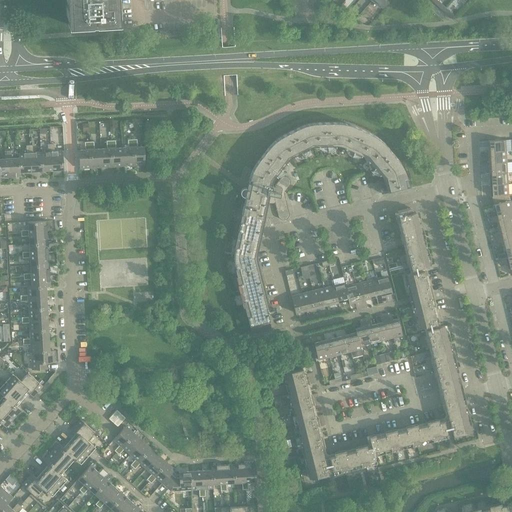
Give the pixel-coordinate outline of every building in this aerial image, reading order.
[(67,0),(69,24),(68,24),(68,25),(91,23),(95,23),(96,23),(119,22),(119,21),(118,21),(116,0),(67,0)] [(438,1),(436,4),(443,11),(446,8),(438,1)] [(446,8),(443,11),(451,18),(453,15),(446,8)] [(285,191),(286,191),(290,185),(290,184),(291,183),(291,182),(291,181),(290,180),(290,179),(289,178),(289,177),(288,177),(287,177),(286,176),(285,176),(284,176),(282,177),(281,178),(275,186),(269,184),(270,179),(288,156),(313,143),(342,143),(368,155),(386,177),(390,191),(410,186),(407,176),(406,174),(406,172),(405,171),(403,167),(403,166),(401,163),(400,161),(398,159),(389,148),(387,146),(386,145),(385,144),(383,141),(380,139),(378,138),(376,137),(374,135),(371,134),(355,127),(354,126),(351,125),(348,124),(345,123),(341,123),(338,123),(318,123),(315,123),(313,123),(311,124),(309,124),(306,125),(303,126),(301,127),(299,128),(284,135),(281,137),(278,139),(276,141),(274,143),(271,145),(268,148),(257,163),(255,165),(254,167),(253,170),(252,172),(251,175),(250,177),(249,180),(248,189),(247,188),(245,188),(244,188),(243,189),(242,190),(241,191),(241,192),(241,193),(241,194),(241,195),(242,196),(243,197),(244,197),(245,198),(235,248),(235,249),(235,251),(234,253),(234,256),(234,259),(234,261),(235,263),(235,266),(236,267),(252,333),(272,328),(254,257),(267,194),(273,195),(278,216),(279,217),(279,218),(280,219),(281,219),(282,220),(283,220),(284,220),(285,220),(286,219),(287,219),(288,218),(289,217),(289,216),(289,215),(289,214),(289,213),(285,195),(285,194),(285,193),(285,192),(285,191)] [(489,141),(489,152),(507,151),(506,140),(489,141)] [(144,146),(133,147),(134,166),(145,165),(144,146)] [(133,147),(122,148),(123,166),(134,166),(133,147)] [(48,152),(52,152),(53,170),(64,170),(63,151),(55,152),(55,148),(48,148),(48,152)] [(112,148),(101,149),(102,167),(113,167),(112,148)] [(122,148),(112,148),(113,167),(123,166),(122,148)] [(27,153),(30,153),(31,171),(42,171),(41,152),(33,153),(33,149),(27,149),(27,153)] [(101,149),(90,150),(91,168),(102,167),(101,149)] [(91,168),(90,150),(79,150),(80,169),(91,168)] [(507,151),(489,152),(490,163),(508,162),(507,151)] [(48,152),(41,152),(42,171),(53,170),(52,152),(48,152)] [(19,154),(19,158),(20,172),(21,172),(31,171),(30,153),(27,153),(19,154)] [(5,159),(9,159),(10,177),(21,176),(21,172),(20,172),(19,158),(12,158),(12,155),(5,155),(5,159)] [(5,159),(0,159),(0,177),(10,177),(9,159),(5,159)] [(508,162),(490,163),(491,174),(508,173),(508,162)] [(508,173),(491,174),(491,185),(509,184),(508,173)] [(509,184),(491,185),(492,196),(493,196),(509,195),(509,184)] [(509,195),(493,196),(495,205),(511,201),(509,195)] [(488,212),(489,218),(511,212),(511,204),(511,201),(495,205),(494,205),(496,211),(488,212)] [(325,459),(303,368),(286,373),(312,479),(329,475),(328,473),(333,472),(334,473),(377,463),(375,455),(448,437),(448,435),(453,434),(453,436),(470,432),(462,399),(461,393),(453,361),(455,360),(453,353),(451,354),(447,340),(450,339),(448,332),(446,333),(444,325),(438,327),(428,285),(423,267),(429,266),(427,258),(430,258),(428,251),(426,251),(422,237),(424,237),(423,230),(420,230),(416,212),(412,213),(411,208),(398,211),(413,273),(407,274),(420,328),(426,327),(444,398),(449,420),(445,421),(444,420),(370,438),(371,446),(367,447),(366,448),(330,457),(330,458),(325,459)] [(511,212),(489,218),(490,223),(498,221),(499,226),(511,223),(511,212)] [(25,237),(29,236),(29,233),(47,232),(47,221),(28,222),(29,230),(25,230),(25,237)] [(493,233),(494,239),(511,234),(511,223),(499,226),(501,232),(493,233)] [(29,233),(29,236),(30,244),(48,243),(47,232),(29,233)] [(511,234),(494,239),(496,244),(503,242),(505,247),(511,245),(511,234)] [(48,243),(30,244),(30,252),(26,252),(27,258),(30,258),(30,255),(49,254),(48,243)] [(498,254),(499,260),(511,256),(511,245),(505,247),(506,253),(498,254)] [(30,255),(30,258),(31,266),(49,264),(49,254),(30,255)] [(511,256),(499,260),(501,265),(508,263),(510,269),(511,275),(511,274),(511,256)] [(49,264),(31,266),(31,273),(27,273),(28,280),(32,280),(31,276),(50,275),(49,264)] [(50,275),(31,276),(32,280),(32,287),(46,286),(46,287),(50,286),(50,275)] [(388,276),(377,279),(383,303),(388,302),(386,294),(392,293),(388,276)] [(377,279),(366,281),(371,298),(376,297),(378,305),(383,303),(377,279)] [(366,281),(356,284),(362,308),(367,307),(365,299),(371,298),(366,281)] [(345,283),(334,285),(338,303),(348,300),(349,300),(345,286),(346,286),(345,283)] [(356,284),(346,286),(345,286),(349,300),(348,300),(349,304),(355,302),(357,310),(362,308),(356,284)] [(334,285),(324,288),(328,305),(338,303),(334,285)] [(25,302),(29,301),(28,298),(47,297),(46,287),(46,286),(32,287),(28,287),(28,295),(24,295),(25,302)] [(324,288),(313,291),(317,308),(328,305),(324,288)] [(313,291),(302,293),(307,310),(317,308),(313,291)] [(307,310),(302,293),(291,296),(296,313),(307,310)] [(28,298),(29,301),(29,309),(47,308),(47,297),(28,298)] [(47,308),(29,309),(29,317),(26,317),(26,323),(30,323),(30,320),(48,319),(47,308)] [(391,312),(386,313),(392,338),(403,335),(399,318),(393,320),(391,312)] [(382,322),(377,324),(381,341),(392,338),(386,313),(380,315),(382,322)] [(370,317),(365,319),(371,343),(381,341),(377,324),(372,325),(370,317)] [(30,320),(30,323),(30,331),(49,330),(48,319),(30,320)] [(355,329),(356,333),(357,332),(360,346),(361,346),(371,343),(365,319),(359,320),(361,328),(355,329)] [(49,330),(30,331),(31,338),(27,339),(27,345),(31,345),(31,342),(49,341),(49,330)] [(357,332),(356,333),(346,335),(351,352),(352,358),(363,355),(361,346),(360,346),(357,332)] [(346,335),(336,338),(340,355),(351,352),(346,335)] [(291,337),(285,338),(286,345),(293,344),(291,337)] [(336,338),(325,340),(329,357),(340,355),(336,338)] [(329,357),(325,340),(314,343),(318,360),(329,357)] [(49,341),(31,342),(31,345),(31,352),(50,351),(49,341)] [(50,351),(31,352),(32,370),(47,369),(47,363),(55,362),(54,350),(50,351)] [(384,354),(374,356),(376,365),(386,362),(384,354)] [(377,367),(367,369),(369,375),(369,376),(370,375),(378,373),(377,367)] [(28,389),(30,390),(28,392),(33,397),(43,386),(42,385),(38,382),(28,373),(21,381),(15,376),(14,376),(28,389)] [(28,389),(14,376),(0,392),(6,398),(0,404),(0,406),(14,419),(21,410),(15,404),(28,389)] [(0,421),(6,427),(14,419),(0,406),(0,421)] [(80,419),(71,430),(76,435),(77,433),(79,434),(93,447),(94,446),(88,440),(95,432),(80,419)] [(122,452),(124,449),(122,447),(134,433),(126,426),(114,440),(120,445),(117,448),(122,452)] [(134,433),(122,447),(124,449),(130,454),(142,440),(134,433)] [(59,443),(51,452),(66,465),(73,457),(79,463),(90,450),(93,447),(79,434),(76,438),(66,449),(59,443)] [(142,440),(130,454),(136,459),(133,462),(138,466),(140,464),(138,461),(150,448),(142,440)] [(138,461),(140,464),(146,469),(158,455),(150,448),(138,461)] [(44,460),(51,467),(44,474),(57,486),(65,478),(59,473),(66,465),(51,452),(44,460)] [(158,455),(146,469),(152,474),(149,477),(154,481),(157,478),(154,476),(166,462),(158,455)] [(154,476),(157,478),(162,483),(171,473),(171,474),(173,471),(175,470),(166,462),(154,476)] [(255,463),(244,464),(245,482),(248,482),(256,482),(255,463)] [(233,464),(223,465),(224,484),(227,483),(234,483),(233,464)] [(244,464),(233,464),(234,483),(242,482),(242,486),(249,486),(248,482),(245,482),(244,464)] [(87,491),(89,488),(87,486),(99,473),(91,465),(78,479),(84,484),(82,487),(87,491)] [(211,466),(211,470),(212,470),(213,484),(220,484),(220,488),(227,487),(227,483),(224,484),(223,465),(211,466)] [(212,470),(211,470),(201,471),(202,489),(205,489),(213,489),(213,484),(212,470)] [(171,473),(162,483),(171,491),(191,490),(190,471),(179,472),(179,474),(177,474),(173,471),(171,474),(171,473)] [(201,471),(190,471),(191,490),(199,489),(199,493),(206,493),(205,489),(202,489),(201,471)] [(99,473),(87,486),(89,488),(95,494),(107,480),(99,473)] [(32,474),(22,484),(37,498),(44,490),(50,495),(57,486),(44,474),(39,480),(32,474)] [(107,480),(95,494),(100,499),(98,501),(103,506),(105,503),(103,501),(115,487),(107,480)] [(0,511),(7,504),(7,505),(10,501),(13,497),(0,486),(0,485),(0,511)] [(103,501),(105,503),(111,508),(123,494),(115,487),(103,501)] [(123,494),(111,508),(115,511),(121,511),(131,501),(123,494)] [(131,501),(121,511),(136,511),(139,508),(131,501)] [(476,511),(511,511),(511,503),(499,507),(498,504),(492,505),(486,507),(487,509),(476,511)]
